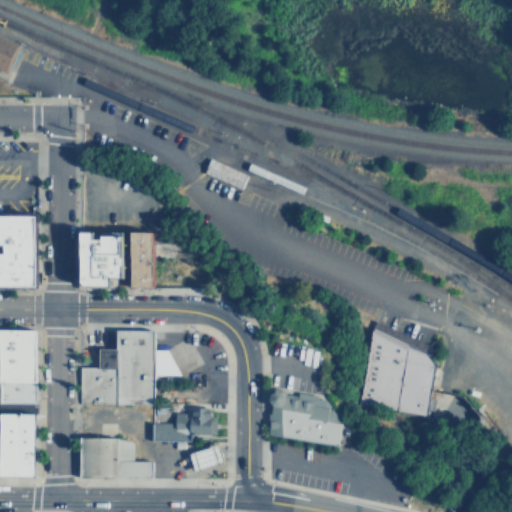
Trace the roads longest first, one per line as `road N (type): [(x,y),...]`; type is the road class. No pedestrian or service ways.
road 1 (tertiary): [(53,499),(57,118)]
road 2 (secondary): [(244,500),(0,498)]
road 3 (primary): [(0,307),(185,308),(225,323)]
road 4 (primary): [(244,500),(245,366),(225,323)]
